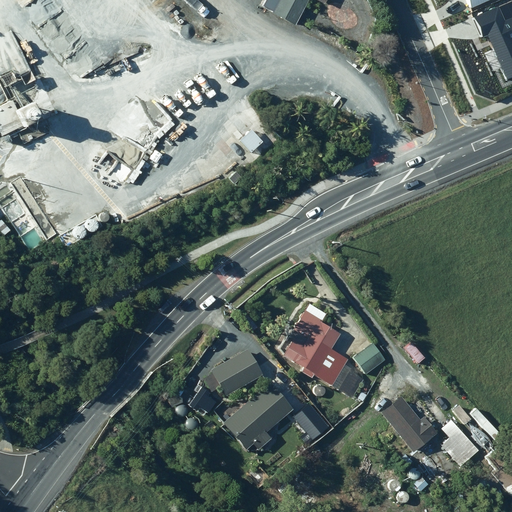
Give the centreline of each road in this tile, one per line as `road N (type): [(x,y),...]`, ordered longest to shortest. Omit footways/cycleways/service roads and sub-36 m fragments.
road 1 (secondary): [(474,152),(293,233),(236,268),(96,411),(18,511)]
road 2 (residential): [(474,152),(409,0)]
